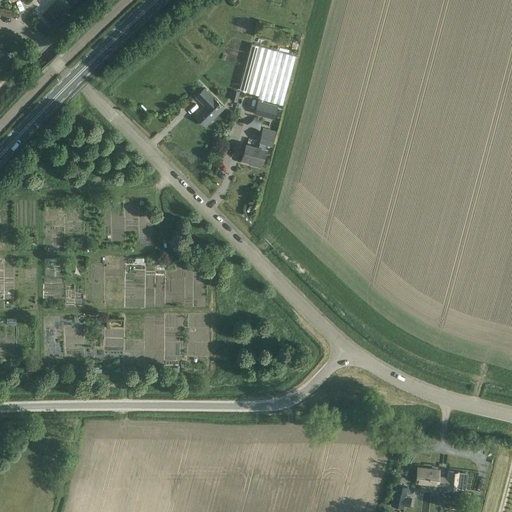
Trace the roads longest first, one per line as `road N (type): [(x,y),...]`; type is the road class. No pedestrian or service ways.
road 1 (unclassified): [(348,347),(55,54),(0,20)]
road 2 (unclassified): [(0,408),(279,404),(308,389),(348,347)]
road 3 (primary): [(0,164),(162,0)]
road 4 (unclassified): [(0,133),(128,0)]
road 5 (unclassified): [(511,414),(391,374),(348,347)]
